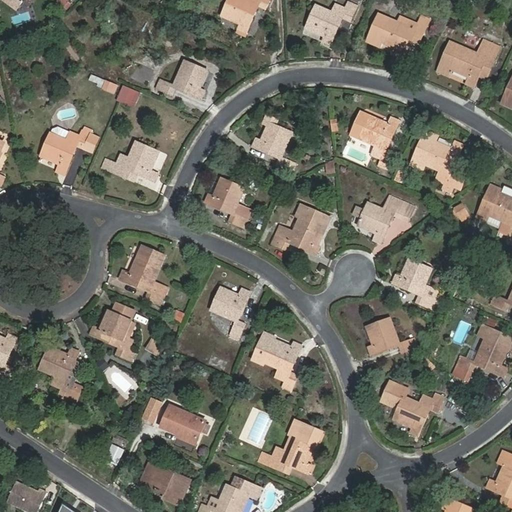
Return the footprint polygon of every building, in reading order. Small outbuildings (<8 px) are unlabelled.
[(0,0),(15,11),(20,4),(22,0),(0,0)] [(268,10),(272,0),(252,0),(252,1),(249,0),(232,0),(226,16),(244,24),(242,30),(249,33),(261,6),(268,10)] [(327,42),(335,46),(346,18),(353,21),(360,6),(351,2),(348,9),(340,5),(336,13),(320,6),(311,29),(330,37),(327,42)] [(409,28),(393,22),(383,45),(402,52),(400,58),(407,61),(418,34),(425,37),(432,21),(423,17),(420,26),(411,23),(409,28)] [(452,73),(471,82),(468,87),(476,90),(488,63),(495,66),(502,51),(487,44),(480,59),(451,46),(439,73),(450,78),(452,73)] [(210,72),(188,62),(177,86),(163,80),(160,89),(174,95),(177,88),(204,100),(207,92),(202,90),(210,72)] [(91,74),(88,81),(101,86),(104,79),(91,74)] [(115,86),(107,82),(104,89),(112,93),(115,86)] [(124,86),(117,101),(132,108),(139,93),(124,86)] [(391,152),(402,125),(396,123),(393,128),(365,117),(356,139),(389,153),(383,167),(391,171),(398,155),(391,152)] [(336,119),(329,121),(332,132),(339,130),(336,119)] [(283,158),(294,133),(271,123),(263,142),(258,139),(255,147),(280,158),(277,166),(293,173),(297,164),(283,158)] [(65,138),(49,131),(38,156),(57,165),(54,171),(65,176),(77,148),(93,155),(100,138),(91,134),(93,130),(82,125),(78,134),(69,130),(65,138)] [(458,190),(461,181),(454,178),(465,151),(458,148),(456,154),(437,146),(439,142),(428,137),(415,169),(425,174),(428,168),(444,175),(452,179),(448,188),(446,193),(455,196),(458,190)] [(151,173),(159,153),(137,144),(130,160),(122,157),(118,166),(112,163),(108,173),(123,179),(126,171),(153,182),(156,175),(151,173)] [(327,174),(335,173),(334,163),(325,164),(327,174)] [(452,179),(444,175),(440,184),(448,188),(452,179)] [(237,204),(244,188),(222,178),(214,196),(208,193),(204,202),(231,214),(228,220),(243,228),(251,210),(237,204)] [(468,183),(461,181),(458,190),(464,193),(468,183)] [(511,245),(511,200),(501,196),(503,191),(495,187),(479,218),(488,222),(491,218),(505,225),(501,234),(511,238),(508,244),(511,245)] [(407,221),(413,206),(404,202),(398,217),(374,206),(365,229),(383,237),(381,242),(388,245),(400,218),(407,221)] [(420,209),(413,206),(407,221),(413,224),(420,209)] [(317,247),(328,219),(302,207),(297,217),(302,219),(296,233),(285,228),(280,237),(277,236),(273,245),(289,252),(292,245),(318,256),(322,249),(320,248),(317,247)] [(461,223),(468,219),(463,210),(456,214),(461,223)] [(333,221),(328,219),(317,247),(320,248),(333,221)] [(471,224),(468,219),(461,223),(464,228),(471,224)] [(157,294),(171,259),(149,250),(137,279),(131,277),(128,284),(154,295),(151,302),(166,309),(170,300),(157,294)] [(425,289),(432,273),(410,263),(402,282),(396,280),(393,287),(419,299),(416,306),(432,313),(436,304),(433,303),(437,294),(425,289)] [(221,289),(210,311),(235,322),(229,336),(237,340),(244,325),(237,322),(250,295),(242,291),(239,297),(221,289)] [(511,295),(507,306),(493,299),(489,307),(504,314),(507,308),(511,310),(511,295)] [(114,317),(132,325),(136,315),(119,307),(114,317)] [(181,322),(184,314),(174,310),(171,318),(181,322)] [(134,326),(132,325),(114,317),(113,316),(104,335),(98,332),(95,339),(122,352),(118,359),(135,366),(139,357),(132,354),(136,345),(128,341),(134,326)] [(389,321),(366,330),(373,349),(367,351),(370,358),(398,348),(400,356),(417,349),(413,340),(398,346),(389,321)] [(486,340),(508,349),(511,339),(511,337),(484,326),(479,337),(486,340)] [(293,347),(274,339),(275,337),(264,333),(253,360),(263,364),(264,362),(281,369),(278,377),(286,381),(284,387),(292,390),(298,376),(291,372),(302,345),(295,342),(293,347)] [(150,337),(145,350),(158,356),(164,344),(150,337)] [(1,343),(0,342),(0,355),(10,344),(4,339),(1,343)] [(500,368),(508,349),(486,340),(475,365),(461,359),(458,367),(474,374),(476,367),(503,378),(506,371),(500,368)] [(76,364),(79,356),(72,353),(69,359),(51,351),(42,373),(58,380),(55,389),(63,392),(60,399),(69,403),(69,402),(76,387),(84,367),(76,364)] [(84,390),(76,387),(69,402),(78,406),(84,390)] [(414,435),(422,438),(431,410),(439,413),(445,397),(436,393),(434,400),(425,397),(422,406),(405,400),(397,422),(416,429),(414,435)] [(154,423),(162,401),(149,396),(142,419),(154,423)] [(166,428),(168,429),(177,408),(175,407),(166,428)] [(177,408),(168,429),(183,436),(181,439),(195,445),(206,421),(177,408)] [(261,464),(278,471),(281,464),(307,476),(310,469),(305,466),(314,447),(317,449),(324,434),(296,422),(290,436),(291,436),(284,453),(276,449),(272,458),(265,455),(261,464)] [(125,446),(128,439),(115,435),(113,442),(125,446)] [(125,455),(115,450),(109,463),(119,467),(125,455)] [(511,511),(511,460),(499,455),(490,475),(497,478),(493,488),(487,485),(484,492),(502,500),(510,505),(507,511),(508,511),(511,511)] [(153,462),(144,483),(167,494),(166,498),(182,505),(193,480),(153,462)] [(201,506),(198,511),(242,511),(249,496),(257,500),(262,491),(236,480),(232,489),(227,487),(220,503),(211,499),(207,509),(201,506)] [(18,482),(9,502),(31,511),(40,511),(49,493),(41,489),(40,492),(18,482)] [(499,508),(507,511),(510,505),(502,500),(499,508)]
